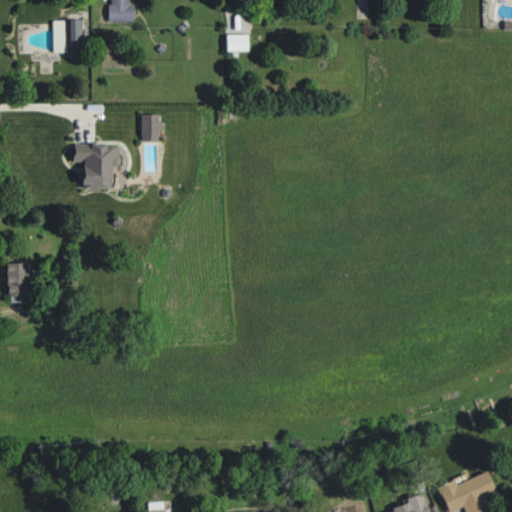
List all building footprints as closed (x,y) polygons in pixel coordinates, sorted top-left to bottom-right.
[(127,4),(127,0),(106,0),(107,22),(132,21),(132,4),(127,4)] [(79,19),(51,20),(51,53),(65,52),(65,45),(80,44),(79,19)] [(245,52),(245,35),(224,34),(224,51),(245,52)] [(157,112),(139,113),(140,140),(160,139),(159,121),(157,121),(157,112)] [(78,188),(108,188),(108,165),(118,165),(117,142),(69,143),(70,161),(77,161),(78,188)] [(22,260),(4,261),(5,294),(23,293),(22,260)] [(453,483),(451,478),(434,485),(446,511),(461,505),(463,511),(476,511),(485,508),(479,496),(492,490),(484,470),(453,483)] [(435,511),(433,504),(425,507),(420,491),(402,497),(404,503),(378,511),(435,511)] [(146,511),(161,511),(161,501),(146,501),(146,511)]
